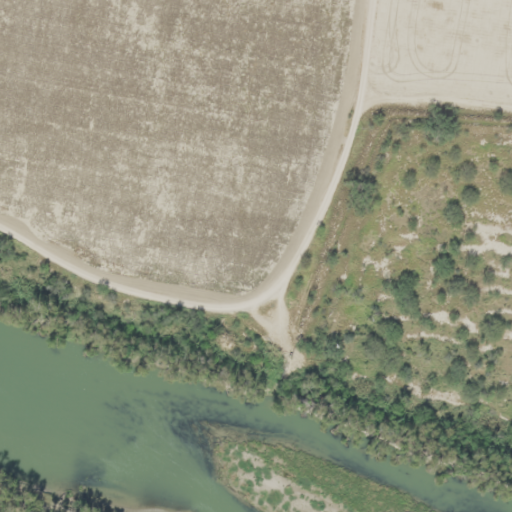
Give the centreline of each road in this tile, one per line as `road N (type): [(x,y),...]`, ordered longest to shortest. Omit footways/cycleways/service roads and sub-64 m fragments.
road 1 (track): [(360,97),(326,202),(275,312),(250,325),(121,291),(50,261),(0,225)]
road 2 (track): [(360,97),(511,107)]
